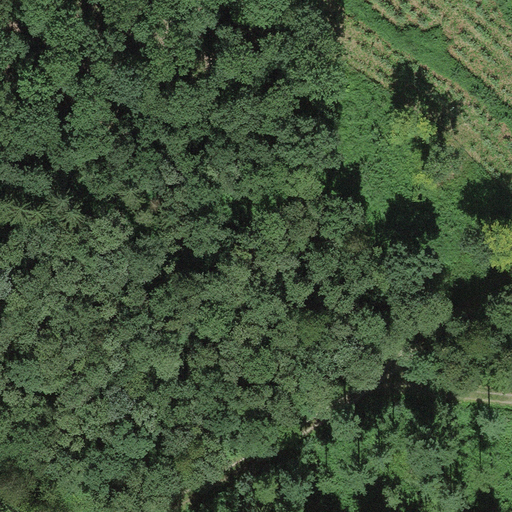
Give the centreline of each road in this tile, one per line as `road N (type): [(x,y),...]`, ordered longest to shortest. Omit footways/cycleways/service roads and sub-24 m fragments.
road 1 (track): [(165,511),(511,277)]
road 2 (track): [(347,389),(511,400)]
